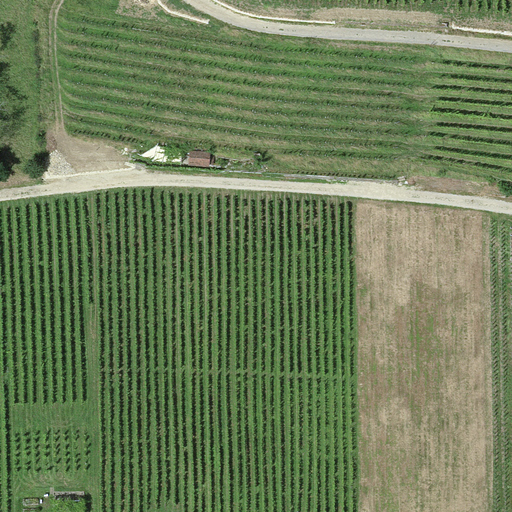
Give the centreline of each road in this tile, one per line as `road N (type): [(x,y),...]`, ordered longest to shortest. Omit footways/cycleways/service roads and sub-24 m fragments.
road 1 (track): [(511,207),(181,180),(0,196)]
road 2 (track): [(511,46),(251,25),(194,0)]
